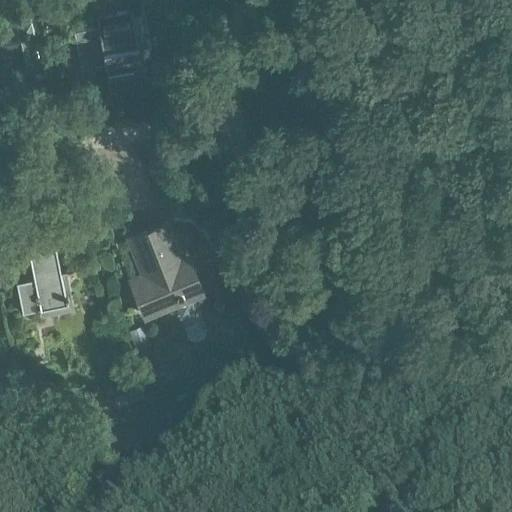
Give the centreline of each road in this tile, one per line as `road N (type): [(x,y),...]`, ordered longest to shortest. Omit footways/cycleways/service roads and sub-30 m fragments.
road 1 (track): [(379,511),(323,328),(235,106),(245,0)]
road 2 (residential): [(0,146),(235,106)]
